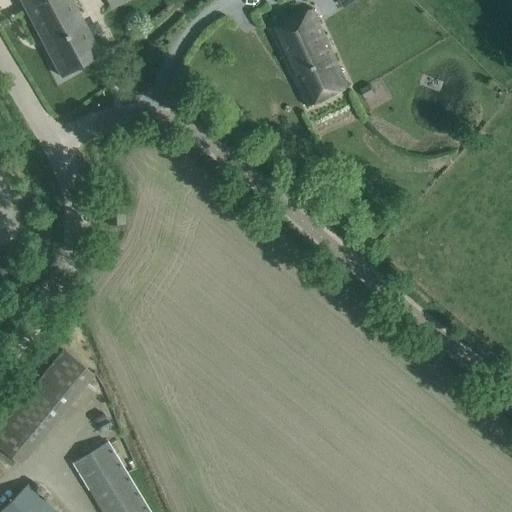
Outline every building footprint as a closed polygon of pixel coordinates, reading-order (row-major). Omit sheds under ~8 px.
[(19,0),(60,77),(100,56),(70,0),(19,0)] [(105,0),(111,10),(129,0),(105,0)] [(349,87),(313,9),(270,29),(307,107),(349,87)] [(107,206),(107,225),(122,225),(122,206),(107,206)] [(0,282),(14,268),(0,254),(0,282)] [(0,458),(10,467),(14,462),(17,464),(91,373),(65,352),(0,431),(0,458)] [(149,511),(107,442),(72,464),(100,511),(149,511)] [(26,485),(0,510),(0,511),(53,511),(40,499),(37,495),(34,493),(26,485)]
